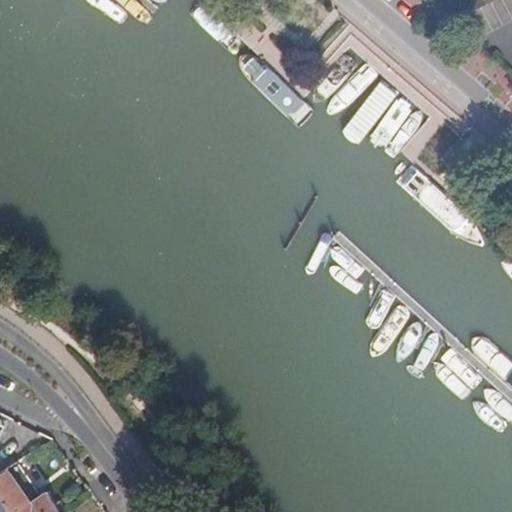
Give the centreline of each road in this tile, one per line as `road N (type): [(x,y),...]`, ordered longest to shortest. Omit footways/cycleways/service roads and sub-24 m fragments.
road 1 (residential): [(369,0),(511,125)]
road 2 (tertiary): [(87,420),(41,360),(0,331)]
